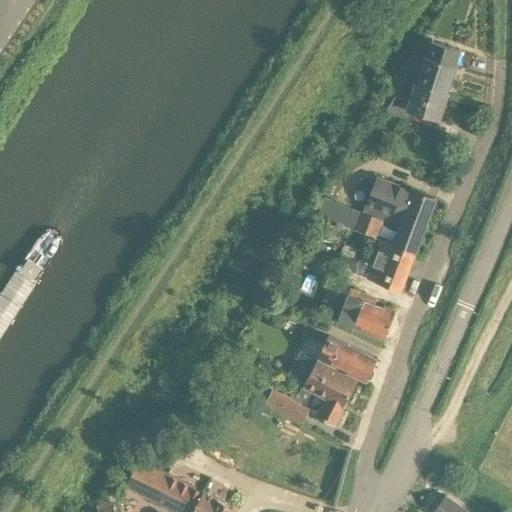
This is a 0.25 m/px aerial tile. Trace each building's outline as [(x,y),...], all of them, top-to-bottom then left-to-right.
[(454,66),(457,56),(430,47),(426,58),(423,57),(414,84),(447,92),(455,67),(454,66)] [(439,120),(447,94),(447,92),(414,84),(409,102),(391,97),(385,112),(408,121),(411,111),(439,120)] [(413,192),(377,177),(363,211),(384,218),(383,220),(400,226),(393,241),(381,237),(380,240),(413,253),(434,199),(414,191),(413,192)] [(375,238),(383,220),(360,212),(354,229),(375,238)] [(413,253),(380,240),(372,261),(364,258),(356,261),(352,272),(369,278),(369,279),(399,290),(413,253)] [(377,298),(350,289),(348,295),(347,295),(337,321),(385,339),(395,313),(374,305),(377,298)] [(328,336),(323,345),(317,357),(358,377),(359,377),(366,381),(367,379),(370,378),(373,373),(372,369),(377,360),(328,336)] [(304,384),(316,360),(299,351),(290,370),(287,375),(304,384)] [(317,357),(316,360),(304,384),(325,395),(324,400),(316,416),(333,425),(342,409),(358,377),(317,357)] [(264,389),(251,382),(245,394),(251,397),(258,401),(264,389)] [(310,408),(273,390),(266,406),(302,424),(310,408)] [(231,511),(233,508),(203,494),(205,491),(139,459),(125,488),(169,510),(172,511),(231,511)] [(467,511),(444,496),(433,511),(467,511)] [(98,511),(113,511),(111,503),(98,507),(98,511)]
